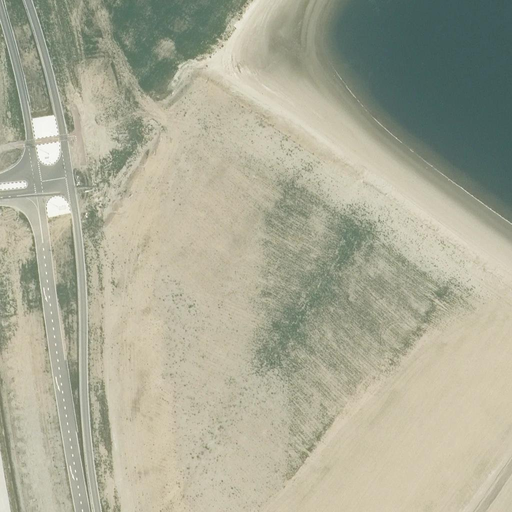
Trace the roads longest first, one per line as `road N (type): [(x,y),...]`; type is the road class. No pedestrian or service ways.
road 1 (unclassified): [(97,511),(70,176)]
road 2 (unclassified): [(38,189),(86,511)]
road 3 (unclassified): [(0,270),(36,511)]
road 4 (unclassified): [(70,176),(27,0)]
road 5 (unclassified): [(0,8),(36,173)]
